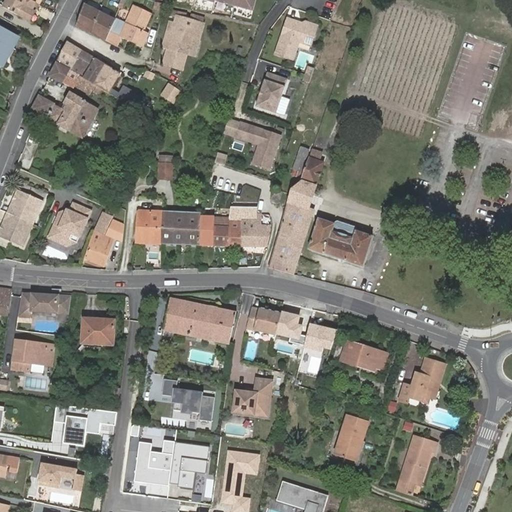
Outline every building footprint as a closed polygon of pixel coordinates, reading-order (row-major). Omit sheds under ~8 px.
[(3,0),(1,6),(7,9),(10,0),(3,0)] [(33,0),(10,0),(7,9),(29,22),(32,16),(34,11),(37,13),(41,4),(33,0)] [(256,0),(216,0),(253,11),(256,0)] [(158,2),(156,1),(154,8),(164,10),(166,4),(158,2)] [(124,23),(87,5),(76,26),(117,46),(121,37),(141,47),(147,34),(140,31),(149,14),(132,6),(124,23)] [(171,33),(167,49),(163,65),(183,70),(187,54),(191,39),(200,41),(204,25),(195,22),(176,19),(174,24),(169,23),(167,32),(171,33)] [(296,21),(288,19),(276,54),(294,60),(300,42),(312,47),(318,29),(305,24),(301,26),(295,24),(296,21)] [(0,65),(2,67),(19,38),(0,27),(0,65)] [(163,48),(167,49),(171,33),(167,32),(163,48)] [(191,39),(187,54),(196,56),(200,41),(191,39)] [(83,77),(94,59),(68,43),(58,62),(83,77)] [(95,84),(106,66),(94,59),(83,77),(95,84)] [(58,62),(57,62),(50,75),(74,87),(76,86),(90,93),(92,90),(98,93),(101,88),(95,84),(83,77),(58,62)] [(142,113),(148,100),(120,84),(116,92),(111,89),(119,74),(106,66),(95,84),(101,88),(142,113)] [(312,77),(315,68),(309,66),(306,75),(307,75),(312,77)] [(288,79),(268,73),(257,107),(277,113),(282,96),(288,79)] [(180,91),(168,84),(162,95),(174,102),(180,91)] [(39,96),(32,110),(82,138),(98,110),(86,102),(86,100),(77,95),(77,92),(72,90),(71,90),(63,103),(64,104),(62,109),(39,96)] [(285,116),(288,107),(288,104),(287,101),(286,98),(282,96),(277,113),(285,116)] [(236,137),(240,124),(229,120),(225,133),(236,137)] [(248,127),(240,124),(236,137),(259,145),(256,157),(263,159),(260,166),(270,169),(281,136),(248,125),(248,127)] [(293,174),(303,178),(312,150),(302,147),(293,174)] [(269,268),(292,274),(311,215),(307,213),(323,163),(318,161),(321,153),(312,150),(303,178),(302,181),(292,188),(290,194),(269,268)] [(263,159),(256,157),(253,164),(260,166),(263,159)] [(174,179),(174,178),(174,165),(159,165),(159,179),(174,179)] [(14,207),(11,213),(34,224),(44,202),(19,189),(11,205),(14,207)] [(279,203),(283,191),(276,189),(272,200),(279,203)] [(90,211),(73,203),(69,211),(66,209),(59,212),(48,236),(60,242),(63,237),(68,239),(71,233),(78,236),(90,211)] [(200,244),(243,246),(243,218),(256,219),(256,214),(257,208),(241,207),(241,218),(200,217),(200,225),(201,226),(200,244)] [(161,228),(162,212),(138,211),(135,243),(162,243),(162,228),(161,228)] [(200,217),(200,214),(162,212),(161,228),(162,228),(162,243),(200,244),(201,226),(200,225),(200,217)] [(34,224),(11,213),(8,219),(5,218),(0,228),(0,235),(23,247),(34,224)] [(105,235),(112,222),(114,218),(104,214),(96,231),(105,235)] [(262,224),(262,214),(256,214),(256,219),(243,218),(243,246),(266,246),(272,225),(262,224)] [(334,223),(319,219),(309,248),(362,266),(372,236),(358,231),(355,226),(338,221),(334,223)] [(112,222),(105,235),(115,238),(123,241),(124,227),(112,222)] [(95,231),(86,256),(106,263),(115,238),(105,235),(96,231),(95,231)] [(78,236),(71,233),(68,239),(75,243),(78,236)] [(0,315),(9,316),(13,291),(0,289),(0,315)] [(33,295),(23,294),(21,304),(31,305),(33,295)] [(69,316),(72,299),(33,295),(31,305),(21,304),(19,318),(32,319),(33,313),(69,316)] [(237,313),(171,299),(164,331),(230,344),(237,313)] [(251,308),(247,327),(249,330),(279,338),(282,313),(260,307),(259,310),(251,308)] [(95,341),(94,345),(114,346),(115,321),(84,319),(82,340),(95,341)] [(339,330),(309,323),(303,347),(333,354),(339,330)] [(17,341),(12,371),(29,373),(31,363),(44,365),(51,366),(54,346),(47,345),(17,341)] [(376,368),(381,352),(347,341),(341,361),(357,367),(358,364),(375,369),(376,368)] [(387,354),(381,352),(376,368),(382,370),(387,354)] [(409,398),(423,403),(425,396),(431,398),(436,380),(439,381),(441,382),(446,366),(427,360),(422,375),(417,374),(412,388),(405,386),(401,399),(408,401),(409,398)] [(358,364),(357,367),(374,372),(375,369),(358,364)] [(1,379),(1,390),(8,391),(9,380),(1,379)] [(178,381),(164,379),(162,395),(173,397),(172,404),(183,405),(182,414),(201,416),(200,421),(212,422),(215,398),(204,397),(204,393),(177,389),(178,381)] [(256,395),(247,394),(237,392),(233,412),(267,417),(274,383),(258,380),(256,391),(256,395)] [(436,400),(440,385),(438,385),(439,381),(436,380),(431,398),(436,400)] [(425,396),(423,403),(429,405),(431,398),(425,396)] [(116,413),(55,405),(52,422),(61,423),(58,443),(82,447),(84,433),(97,434),(99,423),(114,425),(116,413)] [(368,423),(348,416),(335,456),(355,462),(368,423)] [(413,426),(406,423),(404,430),(411,432),(413,426)] [(401,480),(396,492),(410,497),(414,484),(418,485),(423,468),(427,469),(431,454),(435,455),(437,446),(414,438),(401,480)] [(152,444),(140,443),(135,480),(169,485),(175,441),(164,440),(162,453),(151,451),(152,444)] [(211,447),(175,441),(169,485),(193,489),(196,473),(207,474),(211,447)] [(262,454),(227,449),(221,503),(233,505),(232,511),(233,511),(248,511),(251,498),(243,497),(246,475),(259,477),(262,454)] [(0,476),(6,477),(8,464),(9,458),(0,456),(0,476)] [(20,460),(9,458),(8,464),(11,465),(10,471),(17,473),(20,460)] [(77,471),(42,464),(38,485),(60,489),(61,478),(75,480),(73,491),(81,493),(84,477),(76,475),(77,471)] [(422,486),(427,469),(423,468),(418,485),(422,486)] [(323,511),(328,497),(282,483),(276,503),(305,511),(304,511),(323,511)]
